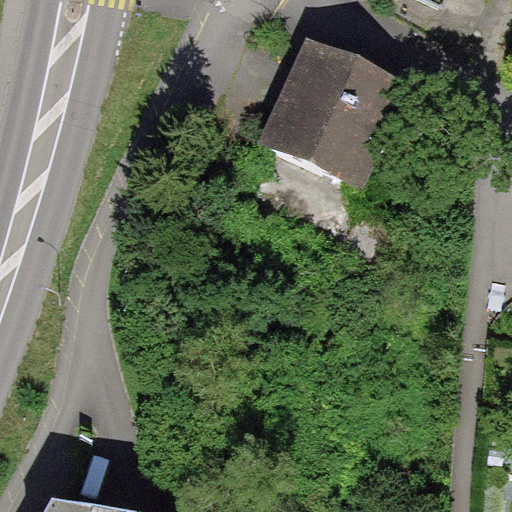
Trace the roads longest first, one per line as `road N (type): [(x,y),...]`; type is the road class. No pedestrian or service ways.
road 1 (residential): [(470,434),(487,108)]
road 2 (secondary): [(0,297),(35,191),(78,0)]
road 3 (residential): [(487,108),(290,0)]
